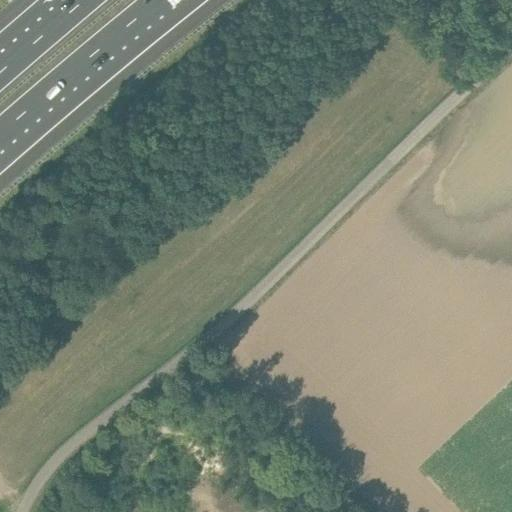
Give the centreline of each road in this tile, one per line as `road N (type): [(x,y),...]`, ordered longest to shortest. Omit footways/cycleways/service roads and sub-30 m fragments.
road 1 (unclassified): [(22,511),(60,455),(224,324),(511,47)]
road 2 (motorway): [(0,134),(160,0)]
